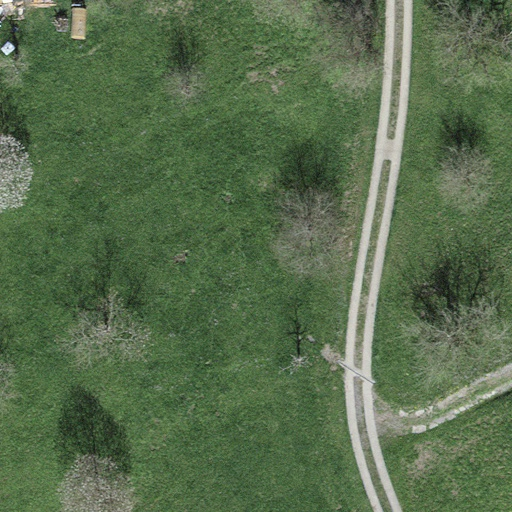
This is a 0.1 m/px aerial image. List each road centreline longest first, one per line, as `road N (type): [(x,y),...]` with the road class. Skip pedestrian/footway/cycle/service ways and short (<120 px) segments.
road 1 (track): [(398,0),(358,322),(361,420),(392,511)]
road 2 (track): [(361,420),(420,421),(511,380)]
